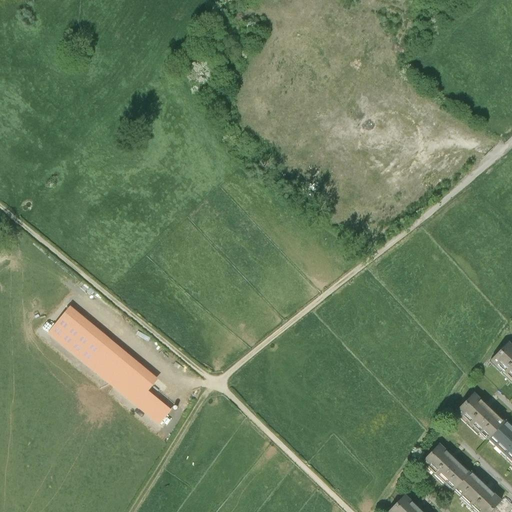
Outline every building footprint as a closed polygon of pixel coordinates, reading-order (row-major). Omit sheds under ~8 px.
[(366,32),(344,61),(363,75),(385,46),(366,32)] [(318,100),(322,104),(340,84),(335,80),(318,100)] [(424,105),(428,100),(405,84),(394,100),(407,109),(415,98),(424,105)] [(426,129),(444,107),(437,102),(428,114),(423,110),(415,120),(426,129)] [(338,115),(303,124),(312,159),(347,149),(338,115)] [(450,155),(454,153),(451,148),(431,160),(437,170),(453,160),(450,155)] [(371,172),(389,154),(385,150),(367,168),(371,172)] [(465,161),(454,168),(451,164),(441,171),(447,180),(469,166),(465,161)] [(398,172),(389,180),(393,186),(403,178),(398,172)] [(431,177),(433,184),(441,180),(439,174),(431,177)] [(407,204),(412,202),(407,182),(402,183),(407,204)] [(71,307),(48,334),(157,426),(170,411),(148,392),(158,381),(71,307)] [(511,347),(507,343),(491,359),(511,379),(511,347)] [(484,404),(473,394),(457,410),(487,440),(488,439),(503,423),(489,408),(485,404),(484,404)] [(511,428),(505,422),(503,423),(488,439),(511,461),(511,428)] [(469,474),(453,459),(454,459),(450,455),(449,455),(438,445),(422,462),(452,491),(454,490),(469,474)] [(485,487),(470,472),(469,474),(454,490),(476,511),(490,511),(501,502),(489,491),(490,490),(486,486),(485,487)] [(415,507),(403,496),(388,511),(417,511),(419,511),(419,510),(415,507)] [(501,502),(490,511),(506,511),(511,506),(511,504),(505,497),(501,502)]
